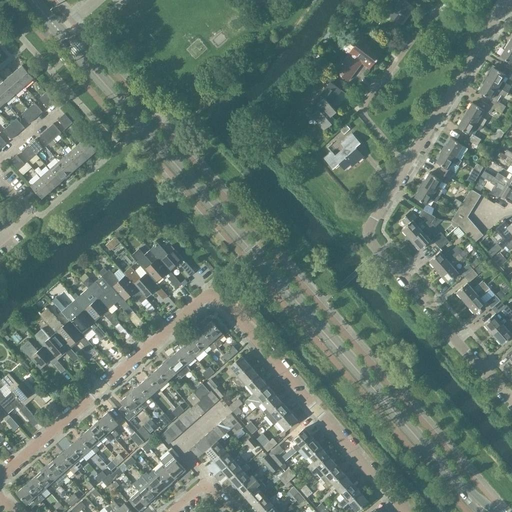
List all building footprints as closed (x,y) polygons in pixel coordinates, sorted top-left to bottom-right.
[(396,0),(387,13),(403,25),(415,8),(404,0),(396,0)] [(271,1),(267,6),(272,10),(276,5),(271,1)] [(362,37),(336,71),(348,81),(354,74),(362,63),(370,69),(382,52),(362,37)] [(511,47),(508,44),(500,56),(511,63),(511,47)] [(22,65),(13,74),(24,86),(33,78),(22,65)] [(316,66),(312,72),(317,77),(322,71),(316,66)] [(489,74),(486,79),(508,93),(511,87),(502,81),(505,75),(500,72),(501,71),(493,66),(488,73),(489,74)] [(13,74),(4,82),(15,94),(24,86),(13,74)] [(508,93),(486,79),(479,92),(493,100),(489,106),(494,108),(501,113),(505,107),(497,102),(501,96),(504,98),(508,93)] [(4,82),(0,85),(0,95),(6,102),(15,94),(4,82)] [(313,115),(325,129),(324,130),(324,131),(336,120),(332,116),(337,111),(331,104),(342,90),(331,82),(315,102),(317,105),(313,108),(316,112),(313,115)] [(39,99),(48,108),(54,102),(47,93),(39,99)] [(472,103),(465,115),(483,126),(487,121),(480,117),(484,110),(490,114),(494,108),(489,106),(482,101),(479,105),(478,106),(472,103)] [(35,103),(28,109),(36,118),(43,112),(35,103)] [(36,118),(28,109),(21,115),(30,124),(36,118)] [(65,114),(58,120),(66,129),(73,123),(65,114)] [(483,126),(465,115),(458,127),(469,134),(473,128),(477,131),(478,130),(480,131),(483,126)] [(17,119),(10,125),(18,134),(25,128),(17,119)] [(53,124),(47,130),(55,139),(61,133),(53,124)] [(345,124),(339,129),(344,134),(350,129),(345,124)] [(18,134),(10,125),(4,131),(12,140),(18,134)] [(497,128),(495,133),(501,137),(504,132),(497,128)] [(55,139),(47,130),(40,136),(48,145),(55,139)] [(501,137),(495,133),(492,138),(498,141),(501,137)] [(480,140),(471,134),(468,139),(467,141),(476,147),(480,140)] [(345,149),(335,157),(331,153),(324,159),(334,170),(341,164),(345,169),(351,164),(353,166),(356,163),(356,162),(363,157),(355,147),(358,144),(359,143),(352,135),(341,144),(345,149)] [(86,138),(77,146),(87,158),(97,150),(86,138)] [(451,138),(444,150),(455,157),(463,145),(451,138)] [(35,140),(29,146),(36,155),(43,149),(35,140)] [(36,155),(29,146),(22,152),(30,161),(36,155)] [(77,146),(68,154),(79,166),(87,158),(77,146)] [(444,150),(436,162),(442,165),(438,171),(451,179),(454,174),(451,171),(448,169),(452,162),(458,166),(461,161),(455,157),(444,150)] [(68,154),(59,162),(70,174),(79,166),(68,154)] [(17,156),(11,162),(18,171),(25,165),(17,156)] [(59,162),(50,170),(61,182),(70,174),(59,162)] [(476,163),(473,168),(479,172),(482,167),(476,163)] [(479,172),(473,168),(470,173),(476,177),(479,172)] [(50,170),(41,178),(52,190),(61,182),(50,170)] [(430,173),(422,185),(440,196),(443,191),(437,187),(441,182),(442,183),(448,185),(451,179),(438,171),(435,176),(430,173)] [(484,171),(481,176),(491,182),(495,177),(484,171)] [(498,173),(495,177),(511,188),(511,175),(509,180),(504,177),(498,173)] [(502,191),(499,195),(511,203),(511,188),(495,177),(491,182),(498,186),(497,188),(502,191)] [(52,190),(41,178),(32,186),(43,198),(52,190)] [(440,196),(422,185),(415,197),(427,204),(431,198),(436,201),(440,196)] [(470,190),(467,195),(477,201),(480,196),(470,190)] [(467,195),(463,200),(474,206),(477,201),(467,195)] [(453,204),(459,207),(462,203),(456,199),(453,204)] [(463,200),(460,205),(470,211),(474,206),(463,200)] [(460,205),(457,211),(467,217),(470,211),(460,205)] [(402,229),(411,240),(422,231),(426,227),(431,222),(434,217),(423,210),(419,216),(425,220),(425,221),(420,225),(418,227),(413,221),(417,218),(411,212),(403,219),(408,224),(402,229)] [(451,221),(458,225),(467,217),(457,211),(451,221)] [(422,231),(411,240),(413,242),(420,250),(430,242),(431,242),(425,235),(440,223),(441,222),(439,219),(434,217),(431,222),(426,227),(422,231)] [(458,225),(462,229),(471,222),(467,217),(458,225)] [(502,248),(505,246),(511,241),(511,239),(511,222),(509,226),(504,220),(495,228),(499,234),(504,239),(498,244),(502,248)] [(462,229),(466,234),(475,226),(471,222),(462,229)] [(466,234),(470,239),(479,231),(475,226),(466,234)] [(479,231),(470,239),(474,243),(475,242),(483,235),(479,231)] [(432,241),(435,244),(436,246),(445,238),(440,233),(431,240),(432,241)] [(115,237),(111,241),(115,246),(120,242),(115,237)] [(448,242),(445,238),(440,242),(436,246),(439,249),(448,242)] [(158,243),(150,249),(158,258),(161,261),(170,271),(179,263),(182,266),(190,276),(195,272),(184,259),(175,249),(168,254),(158,243)] [(440,252),(430,261),(439,271),(459,254),(462,251),(458,246),(445,257),(440,252)] [(139,249),(132,255),(137,261),(141,266),(147,273),(156,283),(157,283),(166,275),(168,278),(177,288),(181,284),(170,271),(161,261),(158,258),(152,264),(144,255),(139,249)] [(500,253),(493,259),(500,266),(507,260),(500,253)] [(459,254),(439,271),(448,282),(458,273),(453,267),(463,258),(459,254)] [(459,271),(464,277),(472,270),(467,264),(459,271)] [(124,273),(126,276),(134,285),(143,295),(152,287),(155,285),(157,288),(155,290),(163,300),(168,296),(157,283),(156,283),(147,273),(141,266),(135,271),(131,267),(124,273)] [(478,266),(473,271),(476,275),(482,271),(478,266)] [(104,268),(99,272),(102,276),(108,271),(104,268)] [(108,271),(102,276),(113,288),(122,298),(131,290),(133,288),(136,291),(133,293),(142,303),(146,299),(143,295),(134,285),(126,276),(124,273),(120,269),(114,274),(110,270),(108,271)] [(472,270),(464,277),(469,282),(476,275),(473,271),(472,270)] [(86,274),(81,278),(84,283),(89,278),(86,274)] [(95,283),(89,288),(99,299),(108,310),(117,302),(120,305),(129,315),(133,311),(122,298),(113,288),(102,276),(95,283)] [(89,278),(84,283),(89,288),(95,283),(90,278),(89,278)] [(457,292),(466,303),(486,285),(482,281),(473,289),(467,283),(457,292)] [(486,285),(466,303),(475,314),(487,303),(491,308),(499,301),(494,295),(486,285)] [(76,293),(72,296),(75,300),(86,311),(95,322),(104,314),(106,317),(115,326),(120,322),(108,310),(99,299),(89,288),(83,293),(79,297),(76,293)] [(502,290),(497,294),(501,300),(506,296),(502,290)] [(499,301),(491,308),(496,314),(504,307),(499,301)] [(70,320),(72,323),(81,334),(81,333),(93,323),(96,326),(93,329),(102,338),(106,334),(95,322),(86,311),(79,317),(69,305),(66,308),(62,312),(70,320)] [(495,315),(484,324),(493,334),(511,318),(511,315),(510,312),(510,311),(505,305),(504,307),(496,314),(496,313),(495,314),(495,315)] [(48,308),(40,314),(48,324),(56,333),(59,335),(68,345),(77,337),(80,335),(82,338),(80,340),(88,350),(93,346),(81,333),(81,334),(72,323),(70,320),(63,326),(56,317),(48,308)] [(511,336),(511,318),(493,334),(503,345),(511,336)] [(203,329),(202,330),(215,345),(217,347),(223,342),(221,340),(225,336),(222,333),(212,321),(203,329)] [(26,326),(21,331),(23,334),(29,329),(26,326)] [(42,329),(35,335),(43,344),(45,347),(54,357),(55,357),(57,360),(66,352),(75,362),(79,358),(73,351),(68,345),(59,335),(56,333),(50,338),(42,329)] [(202,330),(194,337),(204,349),(208,345),(213,351),(217,347),(215,345),(202,330)] [(194,337),(185,345),(190,351),(195,357),(199,352),(204,349),(194,337)] [(45,347),(39,352),(29,341),(21,347),(41,369),(50,361),(61,374),(66,370),(55,357),(54,357),(45,347)] [(185,345),(176,353),(186,364),(195,357),(185,345)] [(234,346),(224,354),(229,359),(238,351),(234,346)] [(177,372),(181,378),(190,370),(186,364),(176,353),(167,361),(177,372)] [(229,359),(224,354),(221,358),(225,363),(229,359)] [(231,366),(239,375),(250,365),(242,356),(231,366)] [(167,361),(158,369),(168,380),(177,372),(167,361)] [(243,387),(247,384),(258,374),(250,365),(239,375),(233,380),(237,385),(239,383),(243,387)] [(210,367),(206,370),(211,375),(215,372),(210,367)] [(158,369),(149,377),(159,388),(168,380),(158,369)] [(211,375),(206,370),(203,373),(207,379),(211,375)] [(2,380),(12,392),(24,405),(33,397),(42,407),(46,403),(35,390),(26,379),(19,385),(9,374),(2,380)] [(247,384),(255,393),(266,383),(258,374),(247,384)] [(149,377),(140,385),(150,396),(159,388),(149,377)] [(218,394),(223,389),(220,385),(213,378),(208,382),(214,390),(218,394)] [(254,393),(245,401),(249,404),(252,402),(257,408),(263,403),(262,402),(274,392),(266,383),(255,393),(254,393)] [(203,384),(194,392),(201,400),(202,399),(207,395),(210,392),(205,387),(203,384)] [(140,385),(131,393),(141,404),(143,407),(148,403),(145,400),(150,396),(140,385)] [(223,389),(218,394),(221,398),(226,393),(223,389)] [(0,404),(8,414),(17,406),(20,409),(28,419),(33,415),(24,405),(12,392),(6,397),(0,390),(0,404)] [(219,400),(211,391),(210,392),(207,395),(214,404),(219,400)] [(194,392),(187,399),(194,406),(197,403),(201,400),(194,392)] [(274,392),(262,402),(263,403),(267,408),(263,411),(267,415),(270,412),(282,401),(274,392)] [(141,404),(131,393),(121,401),(131,412),(141,404)] [(210,408),(214,404),(207,395),(202,399),(210,408)] [(201,400),(197,403),(205,412),(210,408),(202,399),(201,400)] [(233,412),(239,407),(243,404),(239,399),(229,407),(233,412)] [(270,412),(278,421),(290,410),(282,401),(270,412)] [(197,403),(193,407),(201,416),(205,412),(197,403)] [(0,420),(3,418),(6,421),(15,430),(19,426),(8,414),(0,404),(0,420)] [(180,405),(176,409),(181,414),(184,410),(180,405)] [(193,407),(188,411),(196,420),(201,416),(193,407)] [(239,407),(233,412),(237,416),(242,411),(239,407)] [(181,414),(176,409),(172,412),(177,417),(181,414)] [(290,410),(278,421),(286,430),(298,420),(290,410)] [(188,411),(184,415),(192,424),(196,420),(188,411)] [(108,413),(99,421),(109,432),(115,438),(119,434),(113,428),(118,424),(108,413)] [(231,414),(226,418),(234,427),(239,423),(231,414)] [(184,415),(179,419),(187,428),(192,424),(184,415)] [(163,420),(168,425),(172,422),(167,416),(163,420)] [(230,431),(233,427),(234,427),(226,418),(222,422),(230,431)] [(179,419),(175,423),(183,432),(187,428),(179,419)] [(151,420),(145,426),(150,432),(157,426),(151,420)] [(99,421),(90,429),(100,440),(100,439),(105,436),(110,442),(115,438),(109,432),(99,421)] [(217,425),(225,434),(227,433),(230,431),(222,422),(217,425)] [(246,426),(249,430),(254,425),(251,422),(246,426)] [(175,423),(170,427),(178,436),(183,432),(175,423)] [(239,423),(234,427),(233,427),(237,431),(242,426),(239,423)] [(213,429),(221,438),(222,437),(225,434),(217,425),(213,429)] [(254,425),(249,430),(252,434),(258,429),(254,425)] [(143,426),(138,431),(146,440),(151,436),(143,426)] [(170,427),(166,431),(174,440),(178,436),(170,427)] [(297,451),(302,448),(313,438),(305,428),(293,438),(298,443),(293,447),(297,451)] [(90,429),(81,437),(91,448),(95,453),(99,450),(95,444),(100,440),(90,429)] [(216,442),(218,441),(221,438),(213,429),(208,433),(216,442)] [(174,440),(166,431),(161,435),(169,444),(174,440)] [(131,437),(139,446),(144,442),(136,433),(131,437)] [(204,437),(212,446),(216,442),(208,433),(204,437)] [(81,437),(72,445),(82,456),(91,448),(81,437)] [(199,441),(207,450),(212,446),(204,437),(199,441)] [(246,442),(249,446),(255,441),(251,437),(246,442)] [(302,448),(309,457),(321,447),(313,438),(302,448)] [(273,439),(264,447),(268,452),(277,443),(273,439)] [(150,441),(146,444),(150,449),(154,446),(150,441)] [(203,454),(206,451),(207,450),(199,441),(195,445),(203,454)] [(206,451),(214,460),(226,450),(218,441),(216,442),(212,446),(207,450),(206,451)] [(255,441),(249,446),(253,449),(258,445),(255,441)] [(150,449),(146,444),(142,447),(147,453),(150,449)] [(72,445),(63,452),(78,470),(82,466),(77,460),(82,456),(72,445)] [(198,458),(203,454),(195,445),(190,449),(198,458)] [(279,446),(270,454),(274,459),(280,466),(284,463),(285,462),(279,454),(283,451),(279,446)] [(311,471),(312,470),(329,456),(321,447),(309,457),(314,461),(307,467),(311,471)] [(214,460),(222,469),(234,460),(226,450),(214,460)] [(63,452),(54,460),(64,472),(66,475),(67,474),(71,470),(74,474),(78,470),(63,452)] [(161,461),(166,467),(176,478),(186,470),(170,453),(161,461)] [(119,454),(116,457),(120,463),(124,459),(119,454)] [(262,460),(265,464),(270,459),(267,455),(262,460)] [(317,474),(321,478),(337,465),(329,456),(312,470),(316,475),(317,474)] [(120,463),(116,457),(112,461),(116,466),(120,463)] [(131,457),(128,460),(132,465),(136,462),(131,457)] [(270,459),(265,464),(268,468),(273,473),(278,468),(270,459)] [(54,460),(45,468),(55,480),(60,486),(64,482),(63,481),(68,476),(67,474),(66,475),(64,472),(54,460)] [(132,465),(128,460),(124,463),(129,468),(132,465)] [(222,469),(230,478),(241,469),(234,460),(222,469)] [(241,469),(230,478),(233,482),(233,483),(232,485),(233,486),(234,488),(236,488),(237,488),(238,487),(238,488),(249,478),(245,473),(250,468),(247,464),(241,469)] [(327,489),(333,484),(345,474),(337,465),(321,478),(325,483),(323,485),(327,489)] [(107,476),(106,477),(111,482),(114,479),(123,472),(119,467),(111,475),(110,474),(107,476)] [(166,467),(157,475),(167,486),(176,478),(166,467)] [(45,468),(36,476),(46,487),(50,483),(56,489),(60,486),(55,480),(45,468)] [(289,468),(284,472),(287,476),(292,472),(289,468)] [(102,471),(99,475),(103,480),(106,477),(107,476),(102,471)] [(279,477),(282,481),(287,476),(284,472),(279,477)] [(292,472),(287,476),(290,480),(296,475),(292,472)] [(147,473),(143,476),(158,494),(167,486),(157,475),(153,479),(147,473)] [(333,484),(341,493),(352,483),(345,474),(333,484)] [(100,483),(102,481),(103,480),(99,475),(95,478),(100,483)] [(249,478),(238,488),(246,497),(261,483),(262,482),(260,479),(257,481),(252,475),(249,478)] [(36,476),(27,484),(42,501),(46,497),(41,492),(46,487),(36,476)] [(138,481),(134,485),(139,491),(149,502),(150,503),(152,503),(153,502),(155,501),(155,500),(155,498),(154,497),(158,494),(148,483),(143,476),(142,476),(138,480),(138,481)] [(287,476),(282,481),(285,485),(290,480),(287,476)] [(106,477),(103,480),(102,481),(107,486),(111,482),(106,477)] [(93,486),(89,481),(85,484),(90,490),(93,486)] [(246,497),(254,506),(265,496),(261,491),(266,487),(262,482),(261,483),(246,497)] [(339,503),(343,507),(360,492),(352,483),(341,493),(345,498),(339,503)] [(27,484),(17,492),(27,504),(32,508),(37,504),(37,505),(42,501),(27,484)] [(301,490),(304,494),(309,489),(306,485),(301,490)] [(95,489),(92,492),(96,497),(100,494),(95,489)] [(309,489),(304,494),(307,497),(313,493),(309,489)] [(149,502),(139,491),(130,499),(140,510),(149,502)] [(293,496),(297,500),(302,495),(299,492),(293,496)] [(360,492),(343,507),(346,511),(352,506),(357,511),(368,501),(360,492)] [(74,494),(71,497),(75,502),(79,499),(74,494)] [(259,511),(264,511),(273,505),(276,502),(279,500),(275,495),(269,500),(265,496),(254,506),(259,511)] [(302,495),(297,500),(300,504),(305,499),(302,495)] [(75,502),(71,497),(67,500),(71,506),(75,502)] [(81,501),(77,505),(82,510),(86,506),(81,501)] [(115,501),(110,505),(115,511),(132,511),(125,503),(120,507),(115,501)] [(273,505),(264,511),(282,511),(284,511),(276,502),(273,505)] [(317,508),(320,511),(325,507),(322,503),(317,508)]
